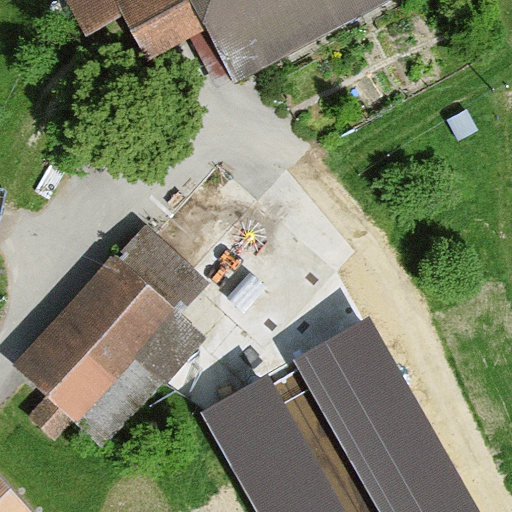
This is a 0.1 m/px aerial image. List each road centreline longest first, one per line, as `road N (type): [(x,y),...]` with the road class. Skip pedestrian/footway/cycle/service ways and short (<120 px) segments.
road 1 (track): [(300,160),(387,275),(501,511)]
road 2 (track): [(300,160),(511,55)]
